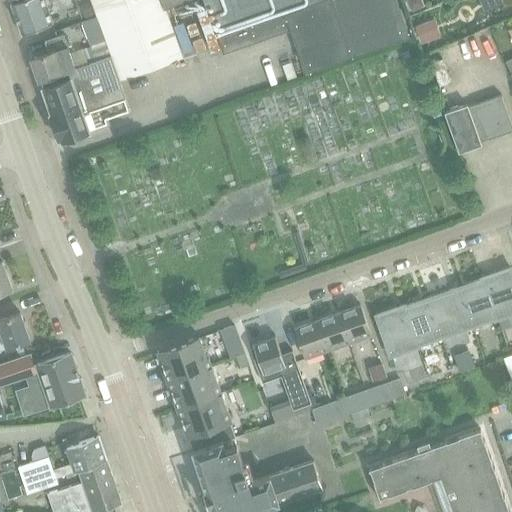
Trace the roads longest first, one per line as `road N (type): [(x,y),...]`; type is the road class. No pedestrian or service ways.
road 1 (residential): [(101,356),(511,216)]
road 2 (secondary): [(101,356),(19,153)]
road 3 (secondary): [(156,511),(101,356)]
